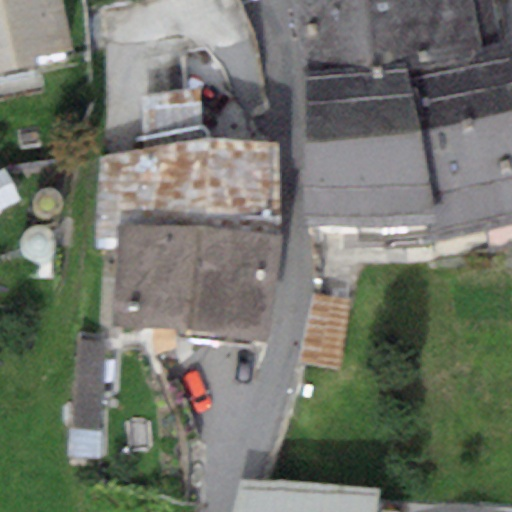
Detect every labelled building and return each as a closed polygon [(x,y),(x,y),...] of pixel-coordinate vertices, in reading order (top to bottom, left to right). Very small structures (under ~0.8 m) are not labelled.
[(53,0),(0,0),(0,69),(64,55),(53,0)] [(119,0),(99,5),(110,64),(221,44),(209,0),(119,0)] [(296,0),(311,84),(389,78),(497,59),(487,0),(296,0)] [(511,0),(487,0),(497,59),(505,57),(511,88),(511,0)] [(64,55),(0,69),(0,144),(82,128),(64,55)] [(389,78),(311,84),(312,230),(424,230),(425,241),(511,224),(511,88),(505,57),(497,59),(389,78)] [(146,158),(105,160),(99,239),(125,239),(274,254),(273,156),(201,157),(198,97),(145,99),(146,158)] [(0,178),(0,205),(13,199),(2,177),(0,178)] [(55,194),(51,192),(46,192),(42,194),(38,197),(36,200),(35,205),(35,209),(37,214),(40,217),(44,219),(49,220),(53,219),(57,217),(60,214),(62,209),(63,205),(62,200),(59,196),(55,194)] [(45,228),(38,227),(31,229),(25,233),(21,239),(20,247),(22,254),(26,260),(33,264),(40,265),(47,263),(53,258),(57,252),(58,245),(56,238),(52,232),(45,228)] [(274,254),(125,239),(122,322),(270,342),(280,259),(274,254)] [(511,244),(461,249),(469,350),(511,348),(511,244)] [(347,302),(320,298),(304,359),(336,366),(347,302)] [(102,346),(78,345),(73,425),(97,426),(102,346)] [(511,509),(511,348),(469,350),(482,507),(511,509)] [(263,496),(249,493),(245,511),(374,511),(375,504),(364,503),(365,496),(266,490),(263,496)]
